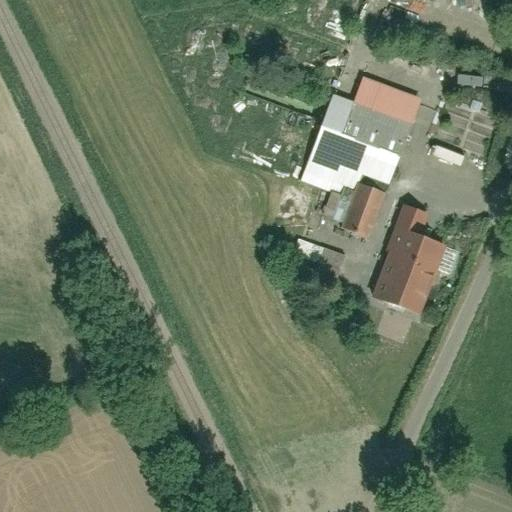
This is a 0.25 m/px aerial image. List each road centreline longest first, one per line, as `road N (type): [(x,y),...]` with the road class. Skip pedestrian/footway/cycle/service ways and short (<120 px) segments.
road 1 (residential): [(511,215),(382,511)]
road 2 (unknown): [(140,381),(205,511)]
